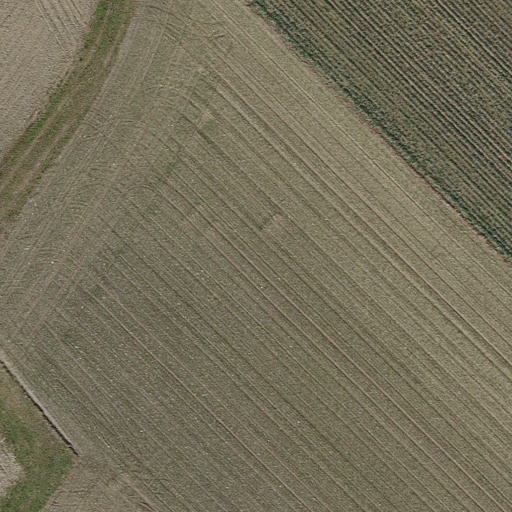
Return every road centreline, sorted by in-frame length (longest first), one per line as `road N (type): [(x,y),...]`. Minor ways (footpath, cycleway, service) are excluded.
road 1 (track): [(0,206),(95,79),(118,40),(128,0)]
road 2 (track): [(101,511),(0,399)]
